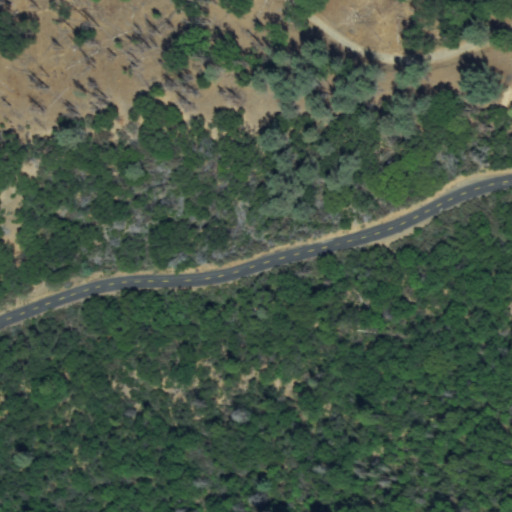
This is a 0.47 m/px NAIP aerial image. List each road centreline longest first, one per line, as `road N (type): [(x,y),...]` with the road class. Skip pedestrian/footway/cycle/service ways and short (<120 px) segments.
road 1 (residential): [(511,181),(345,243),(213,279),(83,292),(0,322)]
road 2 (residential): [(511,34),(391,59),(352,48),(285,0)]
